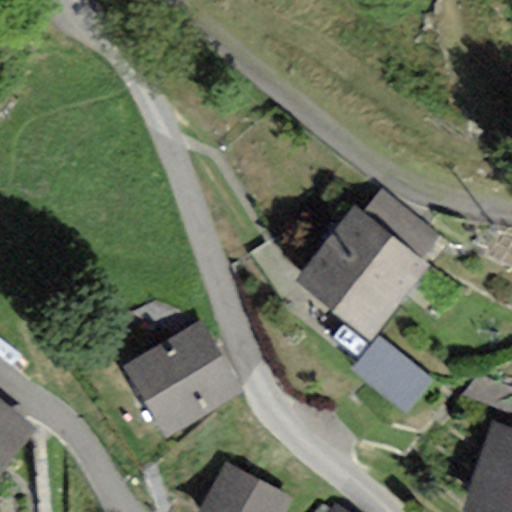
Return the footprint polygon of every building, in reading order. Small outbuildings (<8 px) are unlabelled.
[(294,286),(369,345),(376,336),(430,269),(417,258),(435,236),(379,192),(361,214),(355,209),(294,286)] [(163,442),(246,399),(200,322),(123,368),(163,442)] [(433,380),(376,336),(369,345),(349,371),(405,414),(433,380)] [(0,404),(0,471),(32,433),(0,404)] [(511,511),(511,431),(492,425),(463,511),(511,511)] [(285,511),(293,499),(224,461),(195,511),(285,511)]
